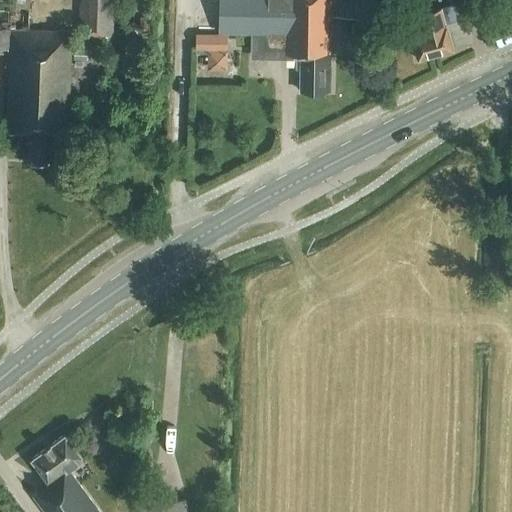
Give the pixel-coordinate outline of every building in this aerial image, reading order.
[(0,0),(0,48),(8,49),(6,132),(28,133),(27,160),(48,161),(48,152),(69,153),(70,123),(68,123),(71,31),(26,29),(27,0),(0,0)] [(114,0),(79,0),(78,37),(113,39),(114,0)] [(219,0),(219,33),(264,34),(264,50),(285,51),(285,54),(300,54),(300,91),(329,91),(330,43),(331,17),(380,18),(380,0),(219,0)] [(440,9),(416,15),(421,31),(411,34),(418,60),(452,50),(445,24),(444,25),(440,9)] [(196,36),(196,50),(224,51),(225,37),(196,36)] [(186,511),(184,499),(137,506),(137,511),(98,511),(68,469),(82,458),(64,434),(31,459),(48,483),(32,495),(44,511),(186,511)]
